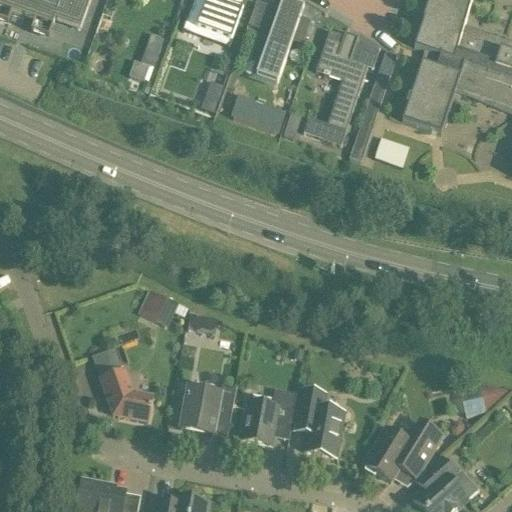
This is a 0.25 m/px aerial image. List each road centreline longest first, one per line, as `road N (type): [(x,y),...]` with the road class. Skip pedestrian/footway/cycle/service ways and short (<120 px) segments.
road 1 (primary): [(511,294),(260,228),(0,118)]
road 2 (residential): [(364,511),(102,453),(80,431),(28,289),(0,244)]
